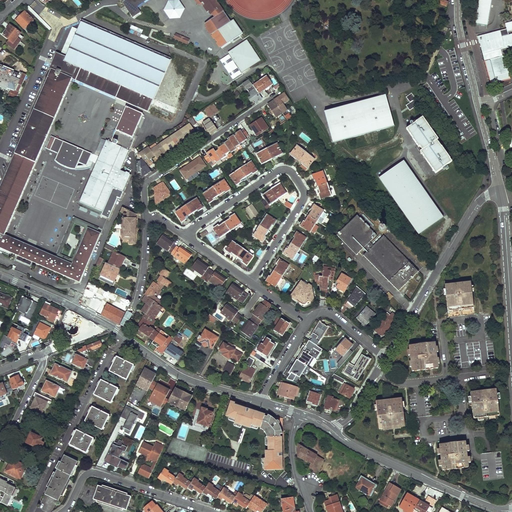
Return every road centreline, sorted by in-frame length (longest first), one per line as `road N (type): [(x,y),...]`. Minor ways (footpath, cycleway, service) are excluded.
road 1 (residential): [(187,234),(279,170),(291,171),(302,201),(250,282)]
road 2 (residential): [(385,356),(474,209),(499,188)]
road 3 (residential): [(330,429),(461,496),(511,510)]
road 4 (residential): [(277,91),(147,180),(146,220)]
road 5 (residential): [(60,511),(89,473),(213,511)]
road 6 (residential): [(122,334),(186,378),(260,401)]
road 7 (tertiary): [(499,188),(511,327)]
road 8 (residential): [(0,275),(122,334)]
road 9 (unknown): [(73,307),(130,193)]
